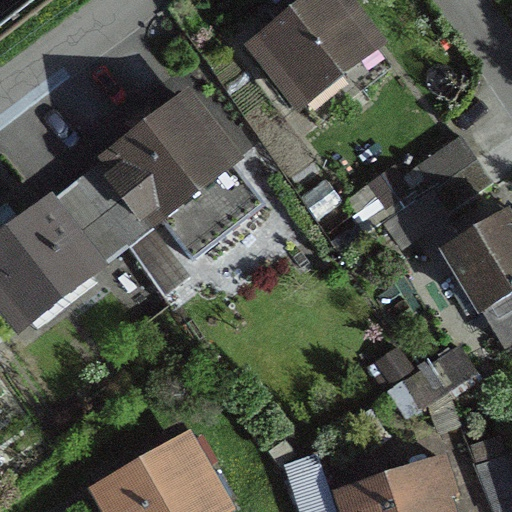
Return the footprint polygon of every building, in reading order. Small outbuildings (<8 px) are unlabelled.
[(389,70),(334,0),(310,0),(285,19),(275,6),(266,14),(276,27),(252,45),(315,127),(389,70)] [(132,139),(74,184),(126,250),(149,232),(147,230),(229,166),(180,102),(154,122),(146,112),(124,129),(132,139)] [(414,170),(430,193),(474,163),(458,140),(414,170)] [(427,195),(443,219),(490,186),(474,163),(430,193),(427,195)] [(74,184),(0,241),(0,303),(20,328),(93,272),(95,274),(126,250),(74,184)] [(511,229),(504,217),(503,215),(441,253),(479,316),(481,314),(504,350),(511,345),(511,229)] [(455,350),(405,383),(423,410),(473,377),(455,350)] [(110,511),(217,511),(219,511),(181,446),(100,492),(110,511)] [(433,511),(431,505),(443,501),(449,499),(436,461),(335,495),(341,511),(433,511)] [(491,511),(511,511),(511,491),(503,463),(475,472),(491,511)]
